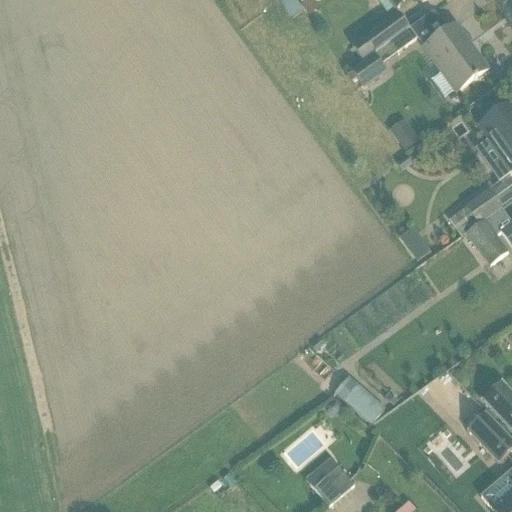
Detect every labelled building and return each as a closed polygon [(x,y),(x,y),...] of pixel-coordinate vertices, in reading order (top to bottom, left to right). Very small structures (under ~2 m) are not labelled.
[(311,0),(307,0),(300,5),(308,15),(317,8),(311,0)] [(412,0),(413,1),(413,0),(373,0),(386,16),(389,14),(393,11),(394,12),(410,0),(412,0)] [(351,49),(362,64),(363,65),(409,31),(401,21),(392,27),(388,22),(351,49)] [(423,50),(455,96),(473,83),(474,84),(477,82),(476,81),(487,73),(455,28),(423,50)] [(363,65),(362,64),(350,73),(363,91),(385,74),(381,68),(416,41),(409,31),(363,65)] [(478,129),(511,176),(511,111),(509,107),(478,129)] [(389,131),(404,152),(418,142),(402,121),(389,131)] [(406,160),(397,167),(402,173),(411,166),(406,160)] [(449,223),(461,240),(501,209),(488,193),(449,223)] [(500,211),(483,224),(495,240),(500,237),(511,253),(511,252),(511,227),(511,228),(500,211)] [(483,224),(466,236),(490,267),(505,255),(495,240),(483,224)] [(399,240),(417,264),(430,254),(413,230),(399,240)] [(511,433),(511,397),(501,386),(483,404),(511,433)] [(378,406),(360,391),(346,408),(364,423),(378,406)] [(388,397),(384,402),(392,408),(397,403),(388,397)] [(498,467),(511,452),(511,443),(485,415),(466,433),(498,467)] [(305,481),(328,509),(352,488),(329,460),(305,481)] [(511,511),(511,471),(507,476),(511,481),(511,498),(496,511),(511,511)]
